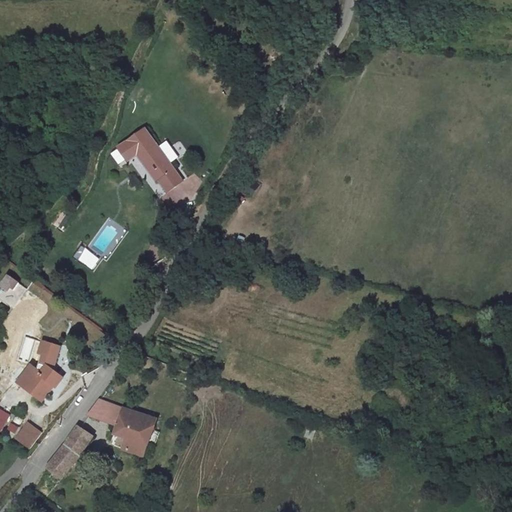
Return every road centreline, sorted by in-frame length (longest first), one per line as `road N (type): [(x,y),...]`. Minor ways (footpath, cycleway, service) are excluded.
road 1 (unclassified): [(352,0),(342,32),(275,101),(139,334),(0,511)]
road 2 (track): [(342,32),(511,49)]
